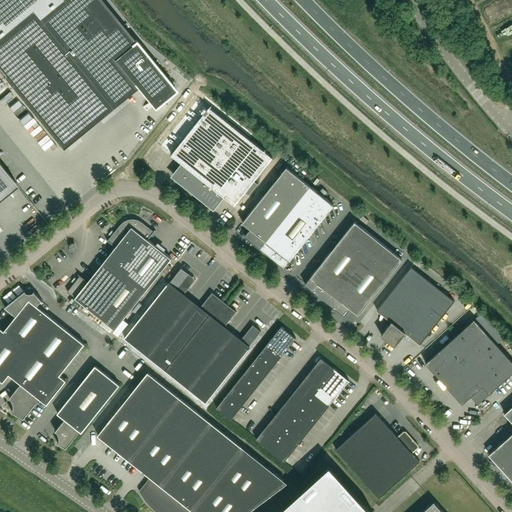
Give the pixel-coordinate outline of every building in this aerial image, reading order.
[(102,0),(0,0),(0,72),(61,146),(138,83),(155,104),(174,88),(102,0)] [(272,157),(209,107),(171,155),(183,164),(174,176),(213,207),(223,195),(235,205),(245,192),(249,195),(257,184),(254,181),(272,157)] [(0,162),(0,199),(18,185),(0,162)] [(284,267),(334,205),(287,167),(242,222),(250,229),(244,236),(284,267)] [(171,258),(148,239),(155,230),(154,231),(142,222),(138,220),(133,219),(128,219),(124,221),(121,225),(108,240),(107,239),(106,239),(116,247),(103,262),(143,294),(171,258)] [(358,314),(402,259),(355,222),(311,277),(311,276),(305,284),(345,316),(350,308),(358,314)] [(143,294),(103,262),(88,281),(79,274),(78,274),(80,276),(67,291),(75,297),(75,298),(115,329),(143,294)] [(443,315),(454,301),(411,267),(400,281),(377,310),(392,322),(381,335),(391,343),(392,343),(392,342),(393,341),(396,343),(397,344),(406,332),(420,344),(443,315)] [(249,347),(248,347),(261,331),(258,329),(257,330),(251,327),(250,328),(243,337),(240,341),(224,327),(234,314),(230,308),(231,307),(229,305),(228,306),(219,299),(220,298),(218,297),(217,298),(210,295),(199,308),(183,295),(193,282),(189,276),(190,275),(181,268),(169,283),(168,283),(124,338),(206,402),(249,347)] [(85,344),(53,318),(37,306),(40,303),(42,300),(34,291),(33,291),(34,292),(32,293),(30,293),(28,293),(27,292),(25,291),(25,290),(5,307),(13,313),(16,316),(4,331),(28,350),(60,375),(85,344)] [(511,373),(511,360),(474,319),(425,363),(449,390),(450,389),(451,388),(462,401),(469,395),(470,396),(470,397),(482,386),(490,394),(511,373)] [(282,355),(296,338),(282,326),(268,344),(282,355)] [(9,374),(28,350),(4,331),(0,327),(0,379),(3,382),(9,374)] [(282,355),(268,344),(263,350),(277,361),(282,355)] [(66,380),(60,375),(28,350),(9,374),(18,382),(20,383),(21,384),(18,387),(14,391),(9,398),(10,398),(11,399),(13,401),(13,403),(14,405),(14,407),(13,409),(13,411),(12,411),(12,412),(24,418),(37,402),(40,398),(47,404),(66,380)] [(277,361),(263,350),(258,356),(273,367),(277,361)] [(273,367),(258,356),(254,361),(268,373),(273,367)] [(330,375),(335,369),(321,358),(307,375),(321,387),(326,381),(330,375)] [(268,373),(254,361),(249,367),(263,378),(268,373)] [(82,432),(120,384),(95,365),(57,413),(65,419),(62,422),(55,431),(56,431),(57,432),(58,434),(59,436),(59,437),(59,439),(59,441),(58,443),(66,448),(77,434),(80,431),(82,432)] [(263,378),(249,367),(245,373),(259,384),(263,378)] [(335,398),(349,380),(335,369),(330,375),(326,381),(321,387),(335,398)] [(193,510),(243,447),(148,372),(98,435),(152,478),(141,493),(140,492),(142,496),(143,498),(145,499),(146,501),(147,503),(149,504),(152,507),(153,509),(155,510),(156,511),(157,511),(194,511),(192,510),(193,510)] [(259,384),(245,373),(240,379),(254,390),(259,384)] [(321,387),(307,375),(302,381),(316,392),(321,387)] [(254,390),(240,379),(235,385),(250,396),(254,390)] [(316,392),(302,381),(298,387),(312,398),(316,392)] [(250,396),(235,385),(231,390),(245,402),(250,396)] [(312,398),(298,387),(293,393),(307,404),(312,398)] [(335,398),(321,387),(316,392),(330,403),(335,398)] [(245,402),(231,390),(226,396),(240,407),(245,402)] [(330,403),(316,392),(312,398),(326,409),(330,403)] [(307,404),(293,393),(289,399),(303,410),(307,404)] [(240,407),(226,396),(221,402),(236,413),(240,407)] [(326,409),(312,398),(307,404),(321,415),(326,409)] [(303,410),(289,399),(284,404),(298,415),(303,410)] [(236,413),(221,402),(217,408),(231,419),(236,413)] [(441,403),(435,407),(441,417),(447,413),(441,403)] [(298,415),(284,404),(279,410),(293,421),(298,415)] [(321,415),(307,404),(303,410),(317,421),(321,415)] [(511,406),(505,413),(511,421),(511,433),(489,454),(511,480),(511,406)] [(293,421),(279,410),(275,416),(289,427),(293,421)] [(317,421),(303,410),(298,415),(312,427),(317,421)] [(420,461),(412,452),(418,447),(418,445),(406,431),(404,431),(398,436),(376,412),(335,449),(379,497),(407,472),(420,461)] [(312,427),(298,415),(293,421),(307,432),(312,427)] [(289,427),(275,416),(270,422),(284,433),(289,427)] [(307,432),(293,421),(289,427),(303,438),(307,432)] [(284,433),(270,422),(266,428),(280,439),(284,433)] [(303,438),(289,427),(284,433),(298,444),(303,438)] [(280,439),(266,428),(261,433),(275,444),(280,439)] [(275,444),(261,433),(256,439),(270,450),(275,444)] [(298,444),(284,433),(280,439),(293,450),(298,444)] [(293,450),(280,439),(275,444),(289,456),(293,450)] [(289,456),(275,444),(270,450),(284,462),(289,456)] [(372,511),(330,465),(277,511),(443,511),(434,501),(421,511),(372,511)]
